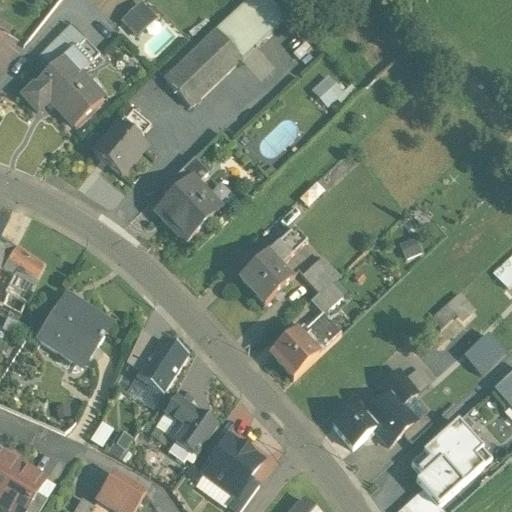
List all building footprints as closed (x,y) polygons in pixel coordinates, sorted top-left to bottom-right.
[(267,0),(251,0),(216,33),(241,61),(285,20),(267,0)] [(299,0),(267,0),(285,20),(303,3),(299,0)] [(152,20),(139,8),(121,27),(135,39),(152,20)] [(216,33),(164,81),(189,109),(241,61),(216,33)] [(90,66),(75,50),(22,99),(37,115),(49,104),(73,130),(103,103),(79,77),(90,66)] [(311,92),(328,109),(344,92),(327,76),(311,92)] [(133,112),(119,128),(137,142),(150,127),(133,112)] [(119,128),(118,127),(93,156),(121,179),(146,150),(137,142),(119,128)] [(194,162),(176,179),(184,189),(184,188),(185,188),(190,183),(195,188),(208,176),(194,162)] [(176,179),(162,192),(171,201),(184,189),(176,179)] [(171,201),(159,212),(172,226),(170,227),(186,244),(210,221),(200,211),(204,208),(203,208),(209,203),(195,188),(190,183),(185,188),(184,188),(184,189),(171,201)] [(293,230),(281,241),(294,254),(305,243),(293,230)] [(281,241),(265,256),(278,269),(294,254),(281,241)] [(46,260),(21,242),(7,262),(32,280),(46,260)] [(415,242),(400,246),(404,259),(418,255),(415,242)] [(0,266),(8,247),(0,243),(0,266)] [(264,255),(238,280),(262,307),(289,282),(278,269),(265,256),(264,255)] [(511,259),(493,274),(507,290),(511,285),(511,259)] [(329,286),(309,304),(322,318),(342,300),(329,286)] [(27,303),(9,294),(3,306),(21,315),(27,303)] [(460,296),(434,317),(441,326),(467,305),(460,296)] [(63,303),(38,342),(81,370),(99,343),(100,343),(104,339),(103,338),(110,327),(82,308),(78,313),(63,303)] [(320,320),(305,334),(308,337),(301,343),(315,359),(337,338),(320,320)] [(305,334),(301,329),(294,335),(301,343),(308,337),(305,334)] [(141,373),(160,344),(141,333),(126,363),(141,373)] [(286,341),(283,338),(274,347),(277,350),(269,357),(291,381),(315,359),(301,343),(294,335),(294,334),(286,341)] [(481,377),(506,354),(488,336),(463,359),(481,377)] [(162,397),(187,357),(162,341),(160,344),(141,373),(136,381),(162,397)] [(419,368),(408,377),(420,391),(430,381),(419,368)] [(396,372),(377,388),(387,400),(390,398),(401,410),(416,396),(396,372)] [(511,376),(493,393),(511,415),(511,376)] [(191,399),(180,391),(164,413),(173,420),(184,405),(186,406),(191,399)] [(387,400),(366,418),(377,431),(374,433),(388,449),(403,436),(415,424),(401,410),(390,398),(387,400)] [(363,401),(356,407),(360,412),(361,412),(367,406),(363,401)] [(186,406),(184,405),(173,420),(175,421),(165,434),(177,442),(197,457),(215,427),(186,406)] [(356,407),(332,428),(352,452),(374,433),(377,431),(366,418),(361,412),(360,412),(356,407)] [(415,424),(403,436),(411,445),(430,426),(422,417),(415,424)] [(103,447),(113,428),(102,422),(91,441),(103,447)] [(422,492),(439,511),(493,461),(457,423),(411,465),(424,479),(416,486),(422,492)] [(108,453),(117,459),(129,440),(121,434),(108,453)] [(261,462),(229,438),(222,448),(203,474),(204,475),(234,497),(235,497),(249,479),(261,462)] [(222,448),(211,439),(197,457),(187,472),(199,481),(204,475),(203,474),(222,448)] [(190,467),(197,457),(177,442),(170,453),(190,467)] [(0,499),(20,468),(0,456),(0,499)] [(44,483),(20,468),(0,499),(0,508),(6,511),(25,511),(37,494),(44,483)] [(146,494),(114,475),(105,489),(117,497),(136,509),(146,494)] [(239,511),(259,486),(249,479),(235,497),(234,497),(228,506),(236,511),(239,511)] [(109,511),(117,497),(105,490),(96,503),(109,511)] [(440,511),(439,511),(422,492),(400,511),(440,511)] [(37,494),(25,511),(39,511),(47,500),(37,494)] [(134,511),(136,509),(117,497),(109,511),(110,511),(134,511)] [(88,511),(92,506),(82,500),(75,511),(88,511)] [(316,511),(305,501),(294,511),(316,511)]
